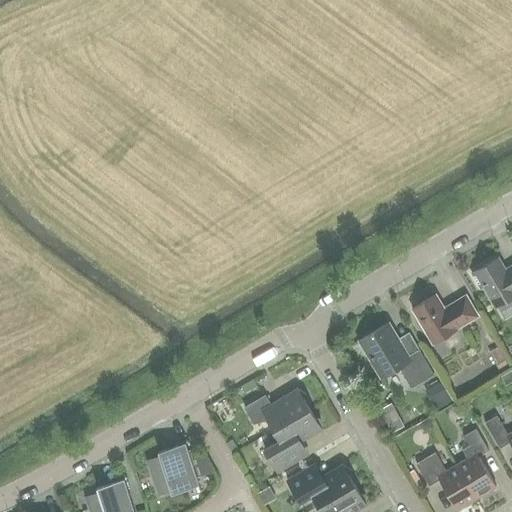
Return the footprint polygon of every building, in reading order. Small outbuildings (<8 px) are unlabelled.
[(497,258),(471,273),(480,288),(484,286),(496,307),(498,306),(504,318),(511,313),(511,265),(510,267),(511,268),(505,271),(497,258)] [(456,329),(478,316),(466,295),(444,308),(436,294),(412,308),(432,343),(456,329)] [(434,374),(409,332),(395,340),(386,324),(361,338),(370,354),(368,356),(381,378),(399,367),(411,388),(434,374)] [(501,353),(492,358),(499,370),(508,365),(501,353)] [(440,381),(430,387),(438,401),(432,405),(436,410),(452,401),(440,381)] [(245,393),(251,389),(247,383),(241,387),(245,393)] [(267,419),(274,430),(309,408),(303,398),(306,394),(296,387),(293,393),(271,405),(265,395),(244,407),(254,423),(267,419)] [(277,472),(302,457),(294,444),(315,431),(322,430),(320,418),(315,419),(309,408),(274,430),(280,440),(264,449),(277,472)] [(511,431),(508,434),(496,415),(484,422),(500,448),(510,442),(511,445),(511,431)] [(399,417),(387,423),(392,432),(404,426),(399,417)] [(420,423),(422,428),(429,430),(433,428),(429,419),(420,423)] [(467,458),(457,464),(476,498),(496,486),(478,456),(488,451),(476,429),(464,436),(470,445),(462,450),(467,458)] [(226,443),(232,454),(238,450),(232,440),(226,443)] [(148,464),(158,494),(171,490),(172,493),(186,488),(185,486),(197,482),(191,461),(188,450),(185,443),(188,442),(188,441),(148,464)] [(205,456),(203,452),(196,448),(188,450),(191,461),(205,456)] [(476,498),(457,464),(446,471),(435,452),(416,463),(429,486),(439,480),(457,509),(476,498)] [(351,470),(341,463),(337,468),(316,481),(309,471),(289,483),(298,499),(312,495),(318,505),(354,484),(348,474),(351,470)] [(87,500),(90,511),(133,511),(124,480),(127,478),(126,477),(87,500)] [(322,511),(350,511),(360,507),(366,506),(365,494),(360,495),(354,484),(318,505),(322,511)] [(269,486),(257,493),(264,505),(276,498),(269,486)]
